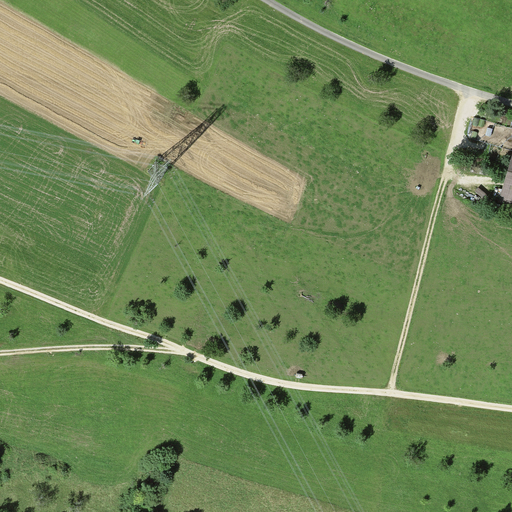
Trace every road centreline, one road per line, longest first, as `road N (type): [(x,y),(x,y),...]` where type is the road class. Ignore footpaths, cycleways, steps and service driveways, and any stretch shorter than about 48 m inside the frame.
road 1 (track): [(511,409),(392,395),(467,91)]
road 2 (track): [(392,395),(273,383),(0,280)]
road 3 (unclassified): [(266,0),(369,53),(511,104)]
road 4 (track): [(181,351),(0,353)]
